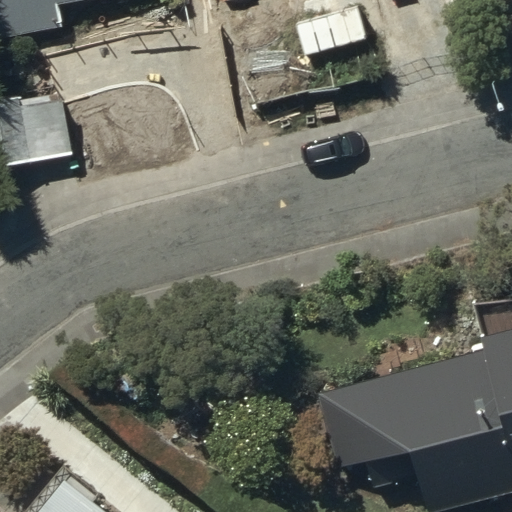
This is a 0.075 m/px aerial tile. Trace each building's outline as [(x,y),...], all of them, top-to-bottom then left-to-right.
[(0,0),(0,38),(63,26),(57,0),(0,0)] [(375,33),(256,65),(265,102),(385,71),(375,33)] [(60,86),(0,92),(0,159),(67,152),(60,86)] [(511,321),(475,332),(479,346),(324,392),(344,460),(404,442),(425,511),(511,485),(511,321)] [(107,511),(51,468),(15,511),(107,511)]
